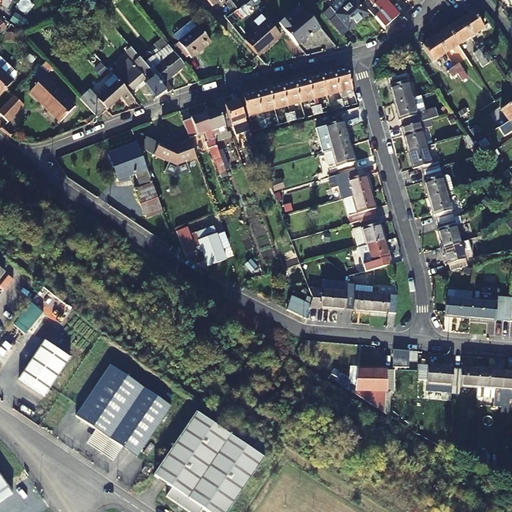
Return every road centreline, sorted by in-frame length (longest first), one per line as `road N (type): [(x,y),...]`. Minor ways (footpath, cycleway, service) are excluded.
road 1 (residential): [(421,341),(294,325),(168,258),(31,163)]
road 2 (residential): [(353,52),(202,93),(31,163)]
road 3 (residential): [(353,52),(418,272),(421,341)]
